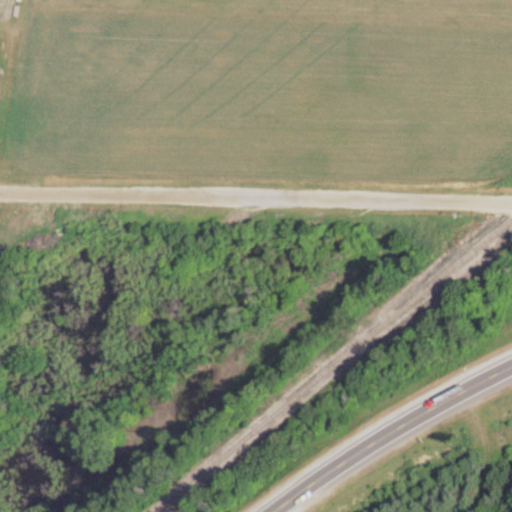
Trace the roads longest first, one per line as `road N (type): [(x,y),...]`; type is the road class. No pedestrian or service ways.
road 1 (residential): [(511,208),(0,197)]
road 2 (secondary): [(280,511),(370,449),(511,371)]
